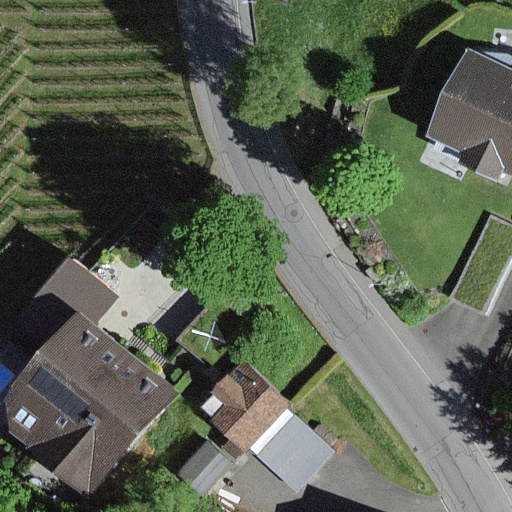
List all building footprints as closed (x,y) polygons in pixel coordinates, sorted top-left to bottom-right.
[(511,177),(511,70),(469,50),(428,138),(464,155),(460,165),(501,184),(505,174),(511,177)] [(485,317),(511,261),(511,225),(492,216),(451,301),(469,309),(485,317)] [(91,500),(180,394),(82,310),(7,399),(11,433),(91,500)] [(291,405),(244,362),(199,410),(233,441),(224,450),(238,462),(249,449),(298,494),(316,475),(336,453),(288,409),(291,405)] [(234,464),(209,442),(179,475),(204,498),(234,464)]
